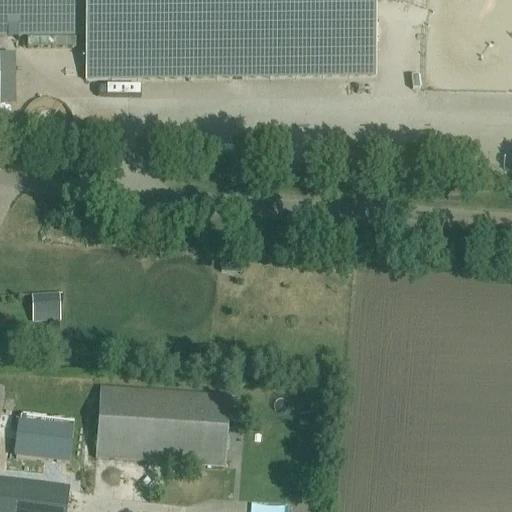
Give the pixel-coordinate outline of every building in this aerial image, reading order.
[(0,0),(0,101),(12,101),(11,63),(0,62),(0,36),(81,36),(81,82),(371,79),(370,0),(0,0)] [(130,127),(130,115),(99,115),(99,127),(130,127)] [(59,296),(30,298),(32,325),(61,323),(59,296)] [(229,399),(100,390),(95,460),(225,469),(229,399)] [(0,402),(1,393),(0,393),(0,511),(66,511),(69,490),(0,481),(0,402)] [(71,461),(72,422),(17,421),(17,461),(71,461)]
